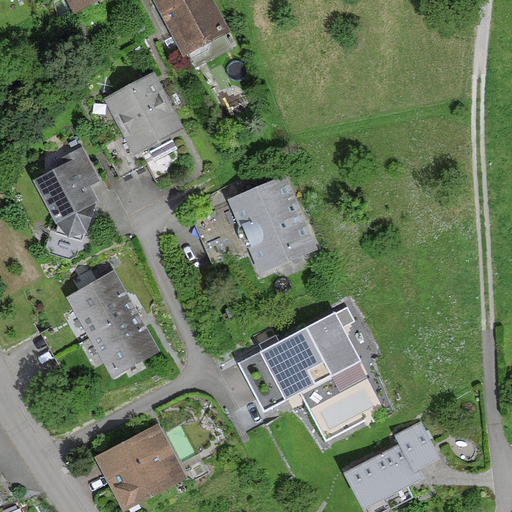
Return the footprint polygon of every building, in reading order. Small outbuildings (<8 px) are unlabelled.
[(107,0),(66,0),(75,17),(107,0)] [(231,34),(212,0),(156,0),(153,2),(184,59),(231,34)] [(167,96),(154,74),(104,101),(135,158),(185,131),(167,96)] [(62,159),(66,166),(73,163),(87,190),(91,188),(102,182),(83,148),(62,159)] [(66,166),(34,183),(56,227),(59,225),(55,236),(83,244),(84,237),(88,235),(96,206),(100,204),(94,194),(91,188),(87,190),(73,163),(66,166)] [(286,177),(228,203),(244,241),(261,278),(319,253),(286,177)] [(67,300),(90,340),(138,312),(132,301),(115,272),(67,300)] [(273,350),(240,368),(265,415),(285,404),(286,405),(332,380),(332,381),(362,365),(343,329),(355,323),(348,309),(273,350)] [(138,312),(90,340),(113,381),(161,353),(142,320),(138,312)] [(400,449),(344,478),(362,511),(368,511),(427,481),(421,471),(441,461),(421,424),(394,438),(400,449)] [(127,511),(189,480),(160,426),(122,446),(95,460),(122,511),(127,511)]
